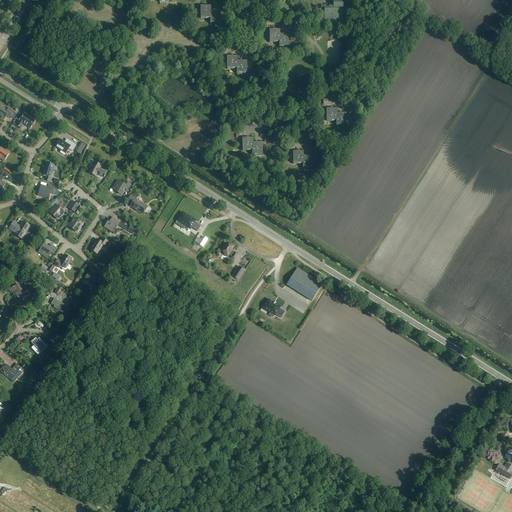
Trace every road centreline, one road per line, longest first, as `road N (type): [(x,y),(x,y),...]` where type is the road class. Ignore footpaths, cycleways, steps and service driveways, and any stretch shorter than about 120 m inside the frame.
road 1 (tertiary): [(62,107),(511,384)]
road 2 (track): [(511,29),(343,296)]
road 3 (track): [(279,260),(113,511)]
